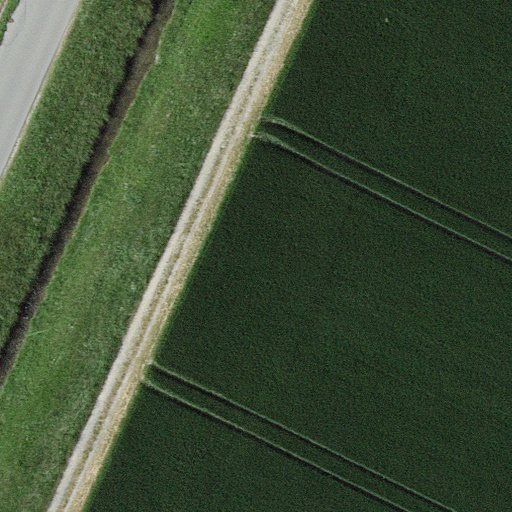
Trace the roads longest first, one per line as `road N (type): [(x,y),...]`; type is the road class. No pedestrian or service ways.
road 1 (track): [(296,0),(65,511)]
road 2 (tertiary): [(0,117),(51,0)]
